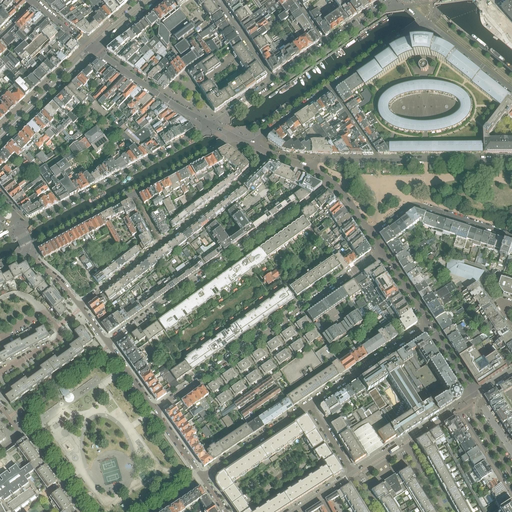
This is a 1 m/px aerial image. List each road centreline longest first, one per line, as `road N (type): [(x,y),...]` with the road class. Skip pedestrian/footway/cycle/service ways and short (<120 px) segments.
road 1 (residential): [(154,410),(382,252)]
road 2 (residential): [(330,181),(108,342)]
road 3 (residential): [(211,125),(31,223),(16,216)]
road 4 (residential): [(79,305),(34,248),(133,193)]
road 5 (residential): [(511,235),(415,204),(369,232)]
road 6 (residential): [(160,244),(273,153)]
road 7 (residential): [(309,404),(430,324)]
road 8 (residential): [(94,50),(211,125)]
road 9 (residential): [(376,160),(511,160)]
road 10 (residential): [(201,477),(309,404)]
